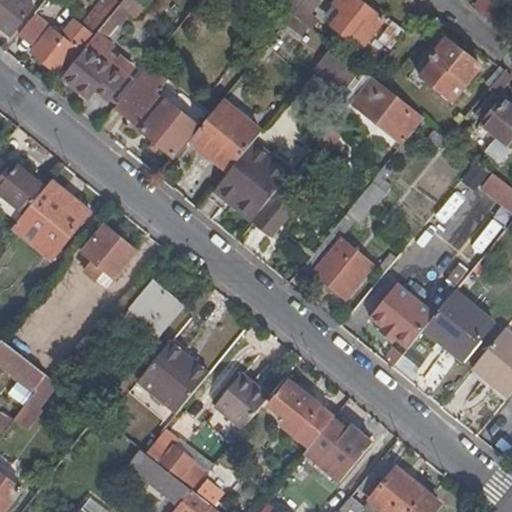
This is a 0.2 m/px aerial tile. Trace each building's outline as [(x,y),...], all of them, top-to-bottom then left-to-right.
[(0,0),(0,27),(9,35),(33,8),(23,0),(0,0)] [(66,39),(35,13),(17,34),(34,48),(31,53),(55,72),(59,67),(65,71),(81,51),(78,49),(118,0),(120,0),(122,1),(122,0),(101,0),(81,26),(79,24),(66,39)] [(148,2),(146,0),(122,0),(122,1),(85,47),(87,49),(63,78),(88,99),(95,90),(107,100),(124,80),(111,69),(102,61),(107,54),(113,48),(105,41),(129,12),(135,17),(148,2)] [(303,2),(304,0),(290,0),(283,9),(293,15),(303,2)] [(304,0),(303,2),(293,15),(305,25),(310,29),(316,21),(317,3),(313,0),(304,0)] [(360,49),(382,20),(356,0),(337,0),(333,6),(342,13),(331,27),(355,46),(352,50),(356,53),(359,49),(360,49)] [(488,20),(504,0),(480,0),(473,9),(488,20)] [(511,17),(511,0),(504,0),(488,20),(502,31),(511,17)] [(298,34),(305,25),(293,15),(286,24),(298,34)] [(388,51),(403,32),(391,22),(376,41),(388,51)] [(431,64),(420,78),(451,104),(479,67),(445,40),(442,44),(438,41),(424,58),(431,64)] [(341,94),(360,69),(332,47),(312,71),(341,94)] [(117,62),(107,54),(102,61),(111,69),(117,62)] [(111,69),(124,80),(133,69),(120,58),(117,62),(111,69)] [(148,64),(111,108),(172,158),(197,127),(157,93),(168,80),(148,64)] [(509,73),(507,70),(504,73),(488,91),(495,96),(511,76),(509,73)] [(382,89),(377,94),(376,93),(362,110),(392,135),(407,118),(394,108),(399,103),(382,89)] [(501,162),(511,147),(511,107),(500,98),(469,137),(501,162)] [(190,139),(229,171),(254,141),(260,134),(221,102),(190,139)] [(332,137),(335,134),(331,130),(313,151),(321,157),(335,140),(332,137)] [(215,189),(225,199),(265,150),(254,141),(229,171),(215,189)] [(253,222),(281,188),(293,173),(265,150),(225,199),(253,222)] [(0,177),(0,193),(24,213),(45,188),(13,162),(0,177)] [(24,213),(13,227),(49,256),(59,245),(61,246),(89,212),(59,187),(50,181),(45,188),(24,213)] [(511,190),(504,184),(494,196),(511,211),(511,190)] [(371,185),(345,215),(359,227),(384,196),(371,185)] [(253,222),(252,223),(270,238),(299,202),(281,188),(253,222)] [(113,278),(135,251),(104,226),(82,253),(91,261),(83,270),(96,280),(103,271),(113,278)] [(317,250),(300,270),(311,278),(314,274),(345,299),(371,267),(353,252),(351,254),(347,251),(348,250),(339,243),(327,258),(317,250)] [(131,311),(161,335),(183,309),(152,284),(131,311)] [(369,319),(407,350),(422,331),(434,317),(396,285),(369,319)] [(491,324),(453,293),(434,317),(422,331),(436,343),(438,340),(463,360),(491,324)] [(110,315),(79,353),(89,362),(120,323),(110,315)] [(470,371),(507,401),(511,394),(511,338),(503,331),(470,371)] [(0,354),(8,362),(16,351),(0,338),(0,354)] [(142,379),(181,409),(209,374),(171,344),(142,379)] [(16,351),(8,362),(22,372),(30,362),(16,351)] [(32,393),(47,375),(30,362),(22,372),(33,381),(27,389),(32,393)] [(37,406),(55,383),(48,376),(29,400),(37,406)] [(215,409),(242,432),(269,399),(241,376),(215,409)] [(330,423),(334,418),(288,381),(269,404),(285,417),(280,423),(310,448),(330,423)] [(0,434),(13,418),(4,411),(0,416),(0,434)] [(310,448),(308,450),(323,463),(346,436),(330,423),(310,448)] [(168,452),(173,447),(177,441),(165,431),(155,443),(168,452)] [(206,472),(173,447),(168,452),(155,443),(148,453),(194,488),(206,472)] [(0,459),(0,511),(3,511),(22,489),(0,471),(0,460),(0,459)] [(385,511),(413,511),(427,496),(382,459),(357,489),(371,500),(385,511)] [(182,502),(191,490),(168,472),(159,483),(182,502)] [(213,501),(222,490),(207,479),(198,490),(213,501)] [(219,511),(193,491),(191,490),(174,511),(219,511)] [(435,511),(440,506),(427,496),(413,511),(435,511)] [(338,511),(356,511),(359,510),(348,500),(338,511)] [(363,510),(366,511),(385,511),(371,500),(363,510)]
